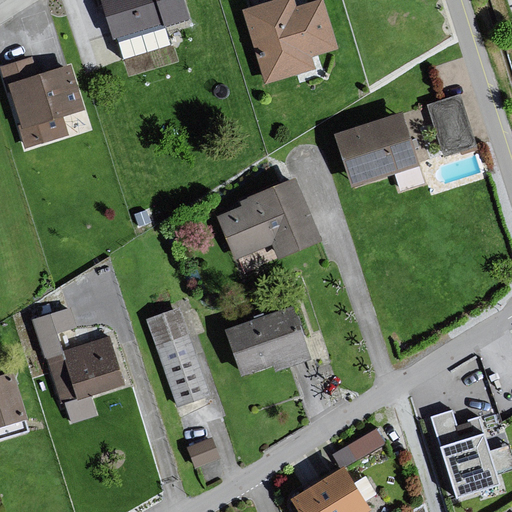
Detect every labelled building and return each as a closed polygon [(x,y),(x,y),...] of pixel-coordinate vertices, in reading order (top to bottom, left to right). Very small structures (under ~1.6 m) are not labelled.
[(184,24),(177,0),(103,0),(115,41),(184,24)] [(292,0),(291,0),(241,13),(263,88),(320,75),(318,62),(339,56),(321,3),(297,11),(292,0)] [(72,68),(4,88),(25,149),(68,138),(61,118),(82,112),(72,68)] [(462,87),(429,94),(441,148),(474,141),(462,87)] [(399,119),(332,138),(349,192),(415,169),(399,119)] [(320,248),(292,183),(239,205),(239,211),(215,219),(231,264),(272,249),(277,263),(320,248)] [(295,306),(227,326),(241,376),(309,357),(295,306)] [(178,315),(146,325),(176,411),(207,400),(178,315)] [(124,385),(109,336),(47,355),(61,404),(124,385)] [(12,372),(0,375),(0,427),(25,420),(12,372)] [(450,410),(431,416),(455,496),(499,482),(484,434),(460,441),(450,410)] [(380,421),(341,440),(350,457),(388,438),(380,421)] [(364,511),(341,474),(288,504),(292,511),(364,511)]
